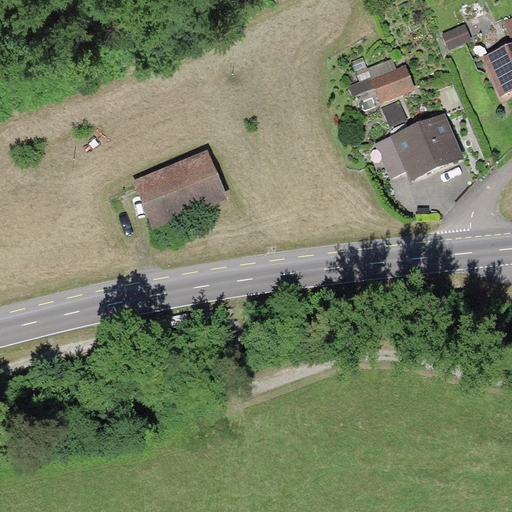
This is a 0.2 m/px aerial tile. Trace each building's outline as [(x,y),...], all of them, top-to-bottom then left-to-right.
[(465,25),(443,34),(450,50),(472,41),(465,25)] [(511,43),(481,57),(500,99),(511,94),(511,43)] [(407,67),(371,82),(381,104),(416,89),(407,67)] [(399,103),(383,110),(394,131),(409,123),(399,103)] [(464,161),(445,116),(375,145),(391,182),(406,176),(410,184),(437,173),(464,161)] [(134,184),(155,231),(227,199),(205,152),(134,184)]
